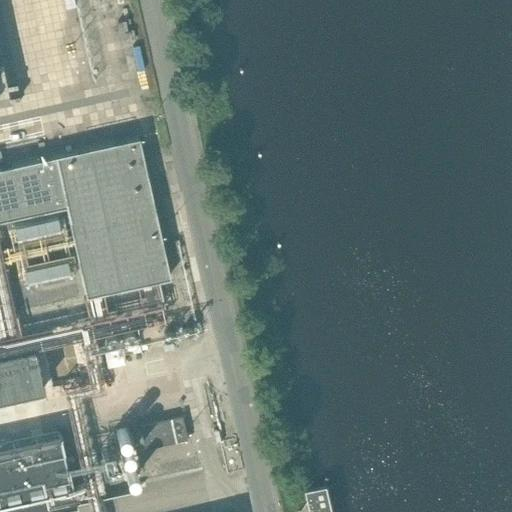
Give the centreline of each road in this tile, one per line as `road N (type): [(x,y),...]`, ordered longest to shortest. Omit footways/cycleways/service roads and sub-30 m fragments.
road 1 (unknown): [(0,131),(174,97)]
road 2 (unknown): [(255,463),(96,511)]
